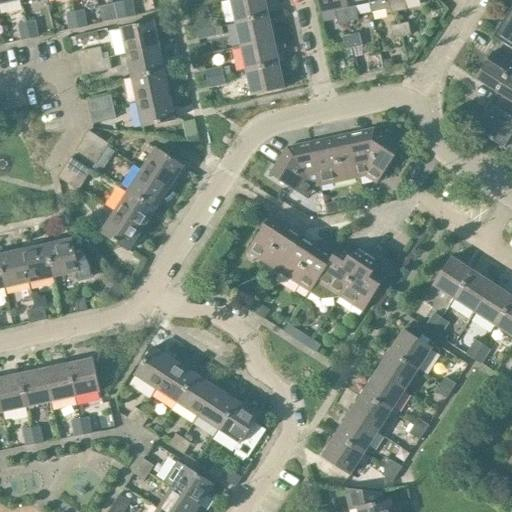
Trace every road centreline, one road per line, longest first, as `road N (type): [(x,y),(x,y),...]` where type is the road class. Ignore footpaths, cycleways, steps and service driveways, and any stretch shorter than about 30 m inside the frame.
road 1 (residential): [(144,295),(216,314),(248,336),(258,369),(279,388),(289,431),(239,511)]
road 2 (residential): [(324,110),(255,128),(144,295)]
road 3 (residential): [(0,81),(63,66),(76,126),(54,162)]
road 4 (residential): [(510,196),(439,150),(413,95)]
road 5 (residential): [(0,343),(134,311)]
